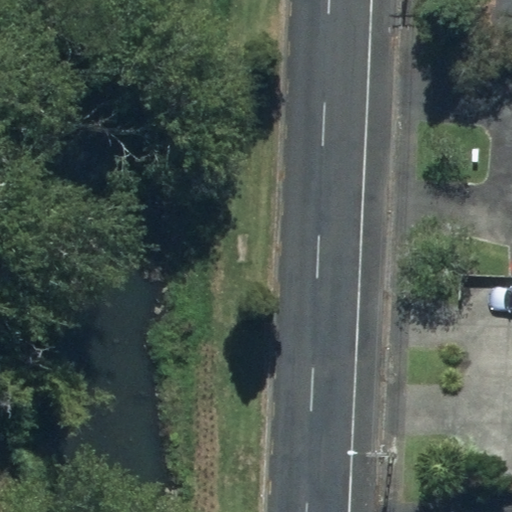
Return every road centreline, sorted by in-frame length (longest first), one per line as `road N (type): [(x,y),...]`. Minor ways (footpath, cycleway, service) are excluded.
road 1 (tertiary): [(340,0),(319,511)]
road 2 (unknown): [(327,316),(511,319)]
road 3 (unknown): [(337,87),(511,96)]
